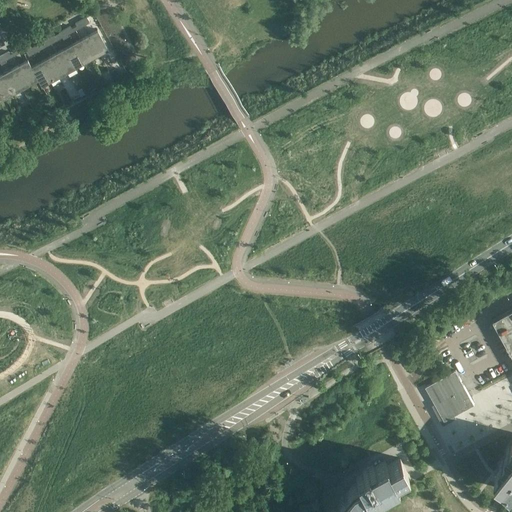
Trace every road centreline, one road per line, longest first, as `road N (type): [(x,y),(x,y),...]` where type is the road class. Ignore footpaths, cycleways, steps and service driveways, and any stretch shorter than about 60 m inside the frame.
road 1 (motorway): [(511,8),(0,286)]
road 2 (motorway): [(0,336),(511,59)]
road 3 (motorway): [(0,357),(511,81)]
road 4 (motorway): [(511,36),(0,312)]
road 5 (motorway): [(502,0),(0,265)]
road 6 (primary): [(91,511),(511,243)]
road 7 (motorway): [(224,270),(511,118)]
road 8 (motorway): [(0,407),(224,270)]
road 9 (motorway): [(0,386),(224,270)]
